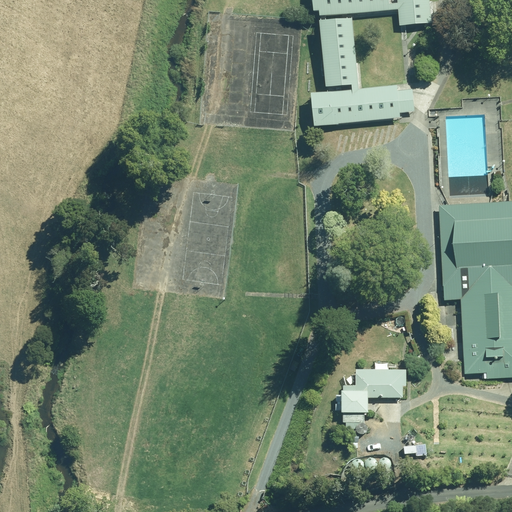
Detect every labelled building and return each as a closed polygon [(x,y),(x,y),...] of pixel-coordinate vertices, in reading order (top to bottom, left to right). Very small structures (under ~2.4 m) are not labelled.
[(400,0),(318,0),(323,25),(402,12),(400,0)] [(443,0),(408,0),(411,28),(445,25),(443,0)] [(366,31),(333,33),(336,91),(370,89),(366,31)] [(422,84),(324,96),(329,131),(427,119),(422,84)] [(473,373),(511,373),(511,208),(445,208),(445,309),(473,310),(473,373)] [(407,371),(345,380),(352,426),(384,421),(380,398),(411,394),(407,371)]
